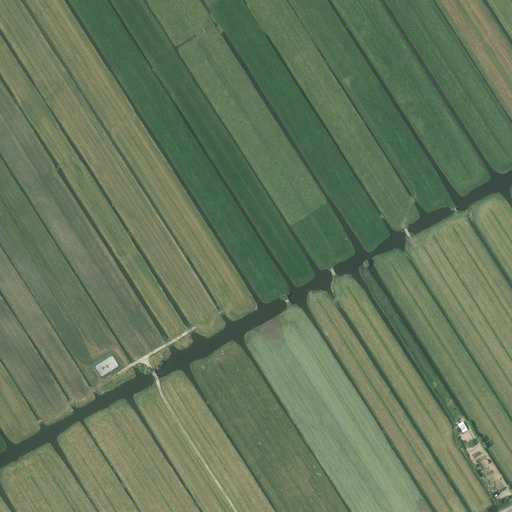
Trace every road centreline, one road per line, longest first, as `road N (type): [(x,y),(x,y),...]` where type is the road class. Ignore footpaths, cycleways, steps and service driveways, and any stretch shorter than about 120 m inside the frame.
road 1 (track): [(17,411),(31,422),(145,357),(230,302),(221,289)]
road 2 (track): [(145,357),(160,397),(234,511)]
